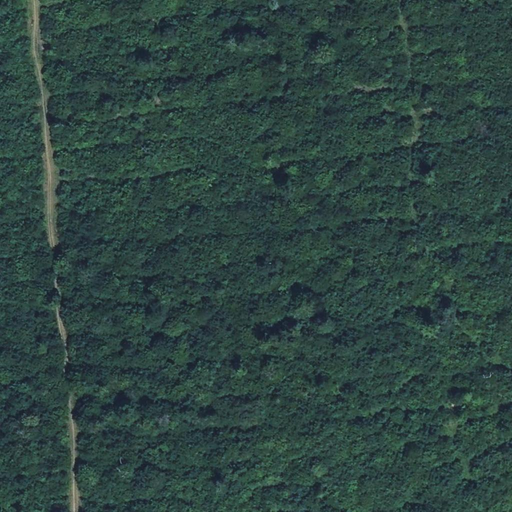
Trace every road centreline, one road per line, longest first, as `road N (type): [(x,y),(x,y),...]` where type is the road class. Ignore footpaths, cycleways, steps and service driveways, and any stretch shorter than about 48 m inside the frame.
road 1 (track): [(122,0),(171,511)]
road 2 (track): [(33,0),(75,511)]
road 3 (track): [(397,0),(420,238),(473,340),(511,369)]
road 4 (track): [(511,370),(447,423),(382,438),(290,511)]
